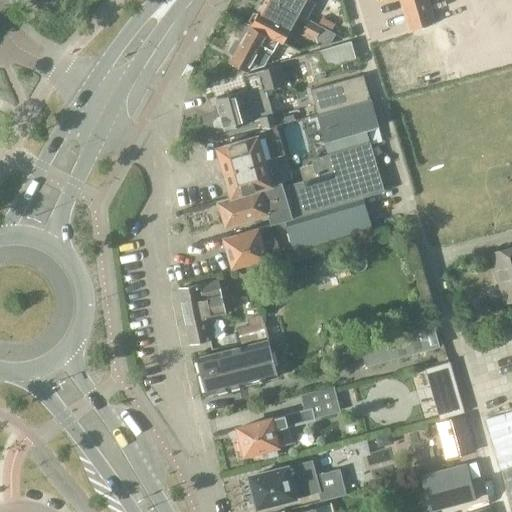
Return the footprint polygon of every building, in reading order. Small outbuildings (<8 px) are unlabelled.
[(250,23),(250,25),(277,39),(281,42),(297,12),(275,0),(263,0),(257,12),(252,12),(248,19),(250,23)] [(275,0),(297,12),(303,0),(275,0)] [(401,0),(410,31),(436,23),(429,0),(401,0)] [(310,6),(304,16),(318,24),(324,13),(310,6)] [(318,24),(304,16),(298,27),(312,35),(318,24)] [(461,20),(439,27),(452,71),(474,64),(461,20)] [(269,55),(277,39),(250,25),(243,23),(236,36),(239,38),(238,39),(234,38),(227,51),(233,56),(230,61),(245,70),(251,60),(260,65),(266,54),(269,55)] [(351,40),(319,49),(323,66),(356,57),(351,40)] [(260,118),(263,128),(274,125),(276,125),(273,114),(271,115),(264,91),(286,85),(280,64),(247,73),(247,74),(243,75),(247,89),(216,98),(221,114),(217,115),(212,119),(214,126),(221,127),(221,128),(224,127),(225,128),(260,118)] [(362,75),(339,81),(346,106),(370,99),(362,75)] [(316,114),(346,106),(339,81),(308,90),(316,114)] [(269,213),(272,223),(362,198),(384,192),(365,129),(377,125),(370,99),(346,106),(316,114),(329,154),(312,159),(313,164),(301,168),(304,180),(283,186),(282,182),(218,201),(226,225),(269,213)] [(256,135),(217,148),(224,173),(265,162),(264,160),(283,155),(274,125),(263,128),(254,131),(256,135)] [(218,200),(218,201),(282,182),(282,181),(271,185),(265,162),(224,173),(231,196),(218,200)] [(223,237),(232,267),(248,263),(371,228),(362,198),(272,223),(223,237)] [(511,300),(511,247),(491,254),(505,302),(511,300)] [(264,306),(279,302),(274,279),(258,282),(264,306)] [(217,280),(178,288),(189,345),(210,340),(205,315),(224,311),(217,280)] [(261,315),(246,318),(248,325),(235,329),(239,344),(267,336),(261,315)] [(433,324),(360,343),(366,366),(439,347),(433,324)] [(207,394),(277,376),(268,340),(198,358),(207,394)] [(463,413),(449,362),(425,368),(439,420),(463,413)] [(305,409),(284,414),(238,426),(241,435),(237,440),(240,450),(245,452),(245,453),(263,448),(265,457),(277,454),(275,445),(292,441),(287,425),(308,419),(305,409)] [(511,411),(486,419),(511,507),(511,411)] [(257,505),(258,505),(318,490),(321,500),(345,494),(339,468),(315,474),(311,460),(251,475),(254,489),(251,490),(252,494),(251,494),(254,504),(257,503),(257,505)]
